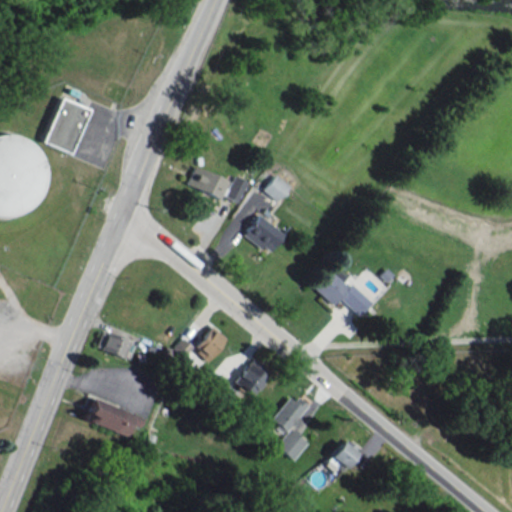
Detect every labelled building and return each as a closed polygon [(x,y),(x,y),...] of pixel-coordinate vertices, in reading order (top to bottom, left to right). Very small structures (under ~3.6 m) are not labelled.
[(38,141),(67,153),(84,108),(55,97),(38,141)] [(0,214),(31,203),(38,185),(40,168),(31,145),(6,135),(0,134),(0,214)] [(183,182),(191,165),(224,180),(216,197),(183,182)] [(273,199),(259,188),(271,173),(285,185),(273,199)] [(223,194),(232,174),(244,180),(235,199),(223,194)] [(268,249),(243,229),(256,213),(281,233),(268,249)] [(336,268),(344,275),(339,280),(345,285),(347,282),(368,301),(356,314),(336,296),(330,303),(305,281),(320,263),(331,273),(336,268)] [(376,274),(382,266),(389,273),(383,280),(376,274)] [(205,359),(224,338),(209,325),(190,346),(205,359)] [(195,370),(203,360),(178,338),(170,349),(195,370)] [(247,395),(266,374),(249,359),(230,380),(247,395)] [(202,382),(216,395),(225,385),(211,372),(202,382)] [(266,419),(281,432),(304,407),(289,394),(266,419)] [(127,426),(134,429),(139,416),(87,397),(79,419),(123,436),(127,426)] [(272,445),(289,460),(304,442),(287,428),(272,445)] [(356,448),(342,437),(322,464),(336,474),(356,448)]
